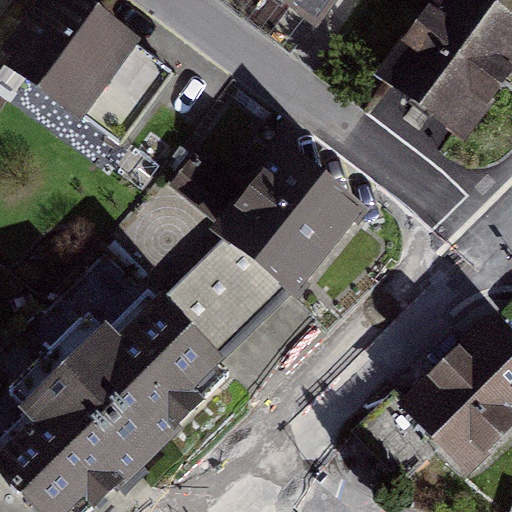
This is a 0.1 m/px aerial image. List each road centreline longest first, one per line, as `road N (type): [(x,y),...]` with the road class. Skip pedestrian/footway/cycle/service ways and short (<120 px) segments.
road 1 (residential): [(173,0),(488,236)]
road 2 (residential): [(488,236),(253,480)]
